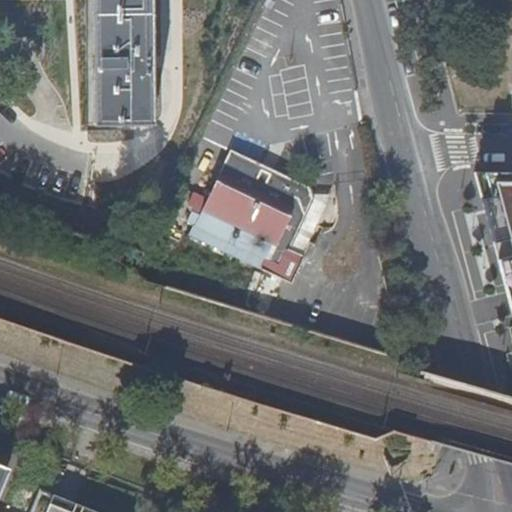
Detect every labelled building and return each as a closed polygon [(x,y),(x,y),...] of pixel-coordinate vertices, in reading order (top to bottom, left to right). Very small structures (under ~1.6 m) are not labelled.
[(95,0),(96,25),(97,127),(151,126),(149,0),(95,0)] [(189,221),(197,225),(269,260),(283,266),(315,200),(312,188),(233,151),(210,199),(203,214),(194,210),(189,221)] [(511,173),(476,173),(511,311),(511,173)] [(203,214),(210,199),(202,196),(194,210),(203,214)] [(269,260),(197,225),(192,235),(264,270),(269,260)] [(0,511),(81,511),(37,494),(29,511),(0,511),(0,482),(4,471),(0,469),(0,511)]
